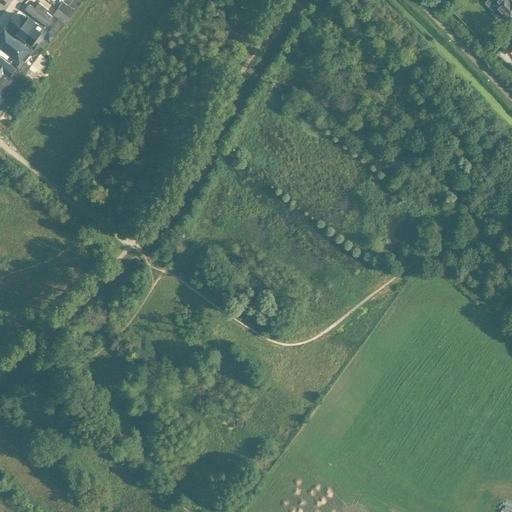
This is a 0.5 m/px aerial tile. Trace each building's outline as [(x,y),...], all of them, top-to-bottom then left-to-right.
[(63,2),(58,8),(69,17),(82,0),(72,0),(68,6),(63,2)] [(511,0),(488,0),(487,2),(486,3),(493,9),(495,6),(510,21),(511,18),(511,0)] [(24,11),(45,27),(53,17),(47,12),(48,11),(39,4),(35,9),(29,5),(24,11)] [(58,19),(49,31),(54,36),(69,17),(58,8),(53,15),(58,19)] [(17,15),(6,27),(31,48),(41,35),(17,15)] [(16,49),(24,54),(27,49),(8,34),(1,44),(13,53),(16,49)] [(44,37),(34,50),(40,54),(50,42),(44,37)] [(22,60),(17,67),(19,69),(25,73),(40,54),(34,50),(24,62),(22,60)] [(4,75),(10,79),(16,71),(0,58),(0,80),(4,75)] [(2,79),(0,81),(0,94),(0,95),(5,99),(10,93),(25,74),(25,73),(19,69),(18,70),(10,81),(4,77),(2,79)]
